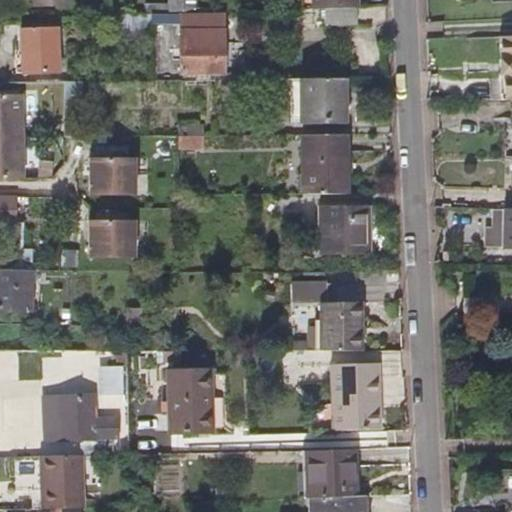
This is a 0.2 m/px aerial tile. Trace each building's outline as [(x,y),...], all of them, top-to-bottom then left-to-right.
[(204,12),(203,0),(165,0),(166,13),(178,12),(204,12)] [(352,7),(351,0),(295,0),(296,9),(321,8),(352,7)] [(352,24),(352,7),(321,8),(322,26),(352,24)] [(21,29),(20,72),(57,73),(58,30),(21,29)] [(178,77),(222,76),(222,46),(208,46),(208,39),(177,40),(178,77)] [(344,122),(343,80),(290,81),(292,123),(344,122)] [(81,143),(81,84),(64,84),(64,144),(81,143)] [(0,176),(21,177),(21,91),(0,91),(0,176)] [(344,195),(344,138),(300,139),(299,195),(344,195)] [(199,154),(200,141),(174,141),(174,154),(199,154)] [(130,195),(130,158),(109,158),(86,158),(86,194),(130,195)] [(0,220),(15,220),(17,221),(17,194),(4,194),(4,199),(0,198),(0,220)] [(314,255),(366,254),(366,209),(315,208),(314,255)] [(511,209),(489,209),(489,228),(482,228),(481,248),(497,248),(497,251),(511,251),(511,209)] [(15,220),(0,220),(0,234),(15,235),(15,220)] [(132,258),(132,220),(84,220),(84,257),(132,258)] [(0,306),(34,307),(34,269),(24,269),(0,268),(0,306)] [(315,303),(315,283),(280,284),(280,304),(315,303)] [(356,352),(356,303),(318,303),(315,303),(315,352),(356,352)] [(130,322),(130,308),(122,308),(122,322),(130,322)] [(153,323),(152,309),(130,308),(130,322),(153,323)] [(364,395),(375,395),(374,363),(326,363),(327,427),(364,427),(364,395)] [(163,433),(203,434),(202,396),(207,396),(206,371),(163,371),(163,386),(157,386),(156,410),(163,411),(163,433)] [(57,439),(115,437),(115,417),(91,418),(91,394),(56,395),(57,439)] [(57,439),(56,395),(41,395),(42,439),(57,439)] [(375,427),(375,395),(364,395),(364,427),(375,427)] [(124,454),(124,446),(114,447),(114,455),(124,454)] [(348,479),(348,450),(302,451),(304,500),(349,498),(348,479)] [(81,509),(78,455),(37,456),(38,511),(81,509)] [(359,511),(359,497),(349,498),(304,500),(303,500),(303,511),(359,511)]
